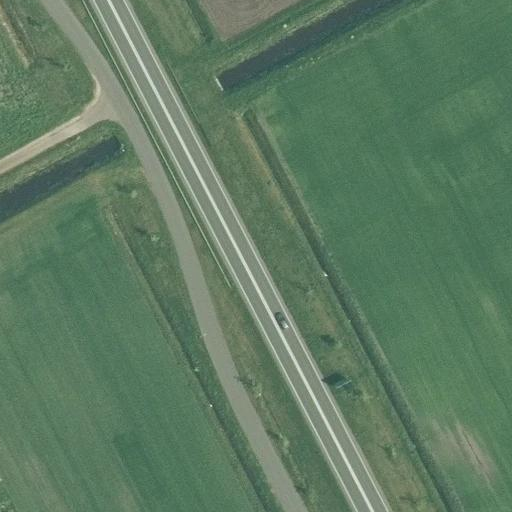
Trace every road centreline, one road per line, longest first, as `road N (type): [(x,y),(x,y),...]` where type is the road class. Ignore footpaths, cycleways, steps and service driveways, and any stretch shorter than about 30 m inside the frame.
road 1 (trunk): [(372,511),(105,0)]
road 2 (unclassified): [(296,511),(207,323),(156,172),(88,49),(50,0)]
